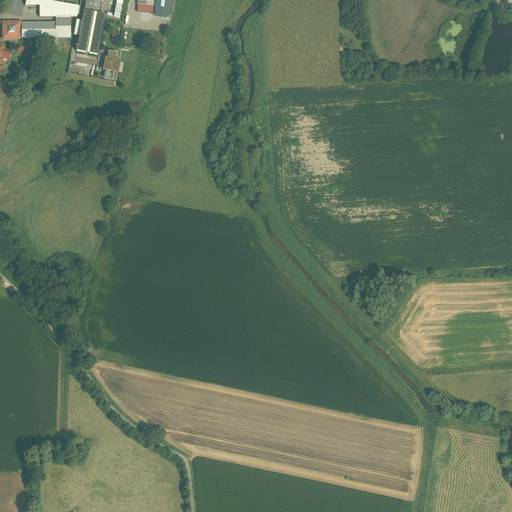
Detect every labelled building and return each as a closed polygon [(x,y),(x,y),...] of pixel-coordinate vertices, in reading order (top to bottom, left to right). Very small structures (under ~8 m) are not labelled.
[(79,7),(40,0),(26,0),(25,6),(26,6),(40,6),(40,18),(56,18),(56,17),(71,17),(71,18),(77,18),(79,7)] [(86,0),(84,11),(84,12),(82,22),(76,21),(74,36),(79,37),(76,52),(98,56),(105,16),(105,15),(99,14),(101,0),(86,0)] [(117,0),(115,17),(122,19),(124,0),(117,0)] [(71,17),(56,17),(56,18),(56,19),(56,23),(56,39),(71,38),(71,18),(71,17)] [(19,23),(4,23),(4,38),(4,39),(19,39),(20,39),(22,39),(22,30),(20,30),(20,24),(20,23),(19,23)] [(56,23),(29,23),(29,39),(53,39),(56,39),(56,23)] [(5,49),(0,46),(0,64),(3,57),(9,60),(12,54),(4,50),(5,49)] [(109,52),(107,58),(115,60),(116,53),(109,52)] [(107,58),(105,58),(103,70),(105,71),(113,72),(118,73),(120,61),(115,60),(107,58)] [(113,72),(105,71),(103,79),(112,80),(113,72)]
